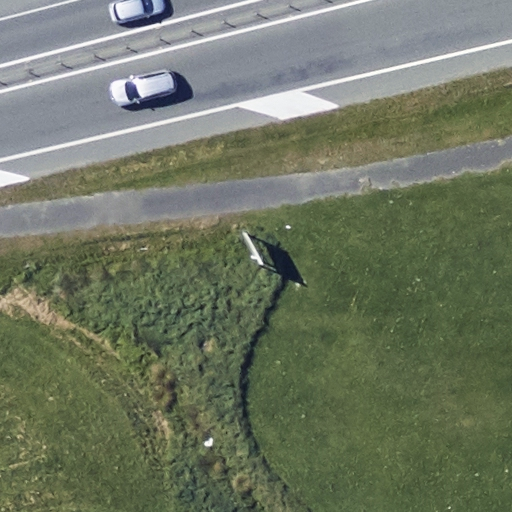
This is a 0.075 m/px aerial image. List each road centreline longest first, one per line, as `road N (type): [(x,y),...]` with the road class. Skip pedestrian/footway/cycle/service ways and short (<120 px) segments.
road 1 (trunk): [(503,0),(0,122)]
road 2 (trunk): [(0,43),(164,0)]
